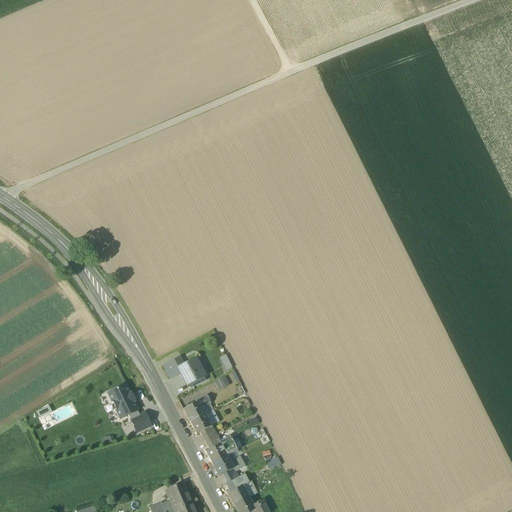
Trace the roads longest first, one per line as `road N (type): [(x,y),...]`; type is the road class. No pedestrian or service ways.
road 1 (track): [(473,0),(0,194)]
road 2 (tertiary): [(222,511),(150,372),(77,259),(0,195)]
